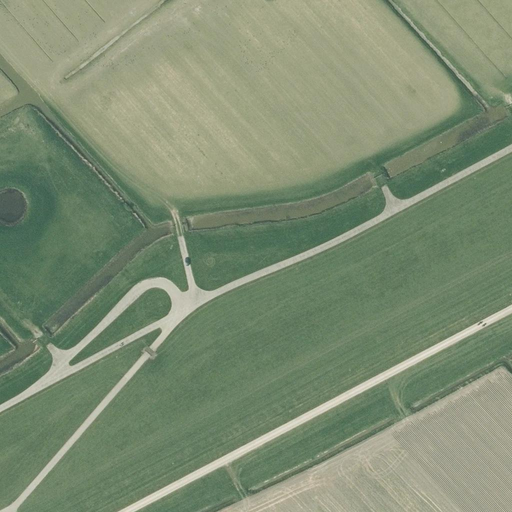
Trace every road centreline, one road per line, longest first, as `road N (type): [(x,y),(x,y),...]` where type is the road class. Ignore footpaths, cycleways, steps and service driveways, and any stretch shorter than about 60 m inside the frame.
road 1 (unclassified): [(4,511),(188,307),(0,407)]
road 2 (unclassified): [(124,511),(511,306)]
